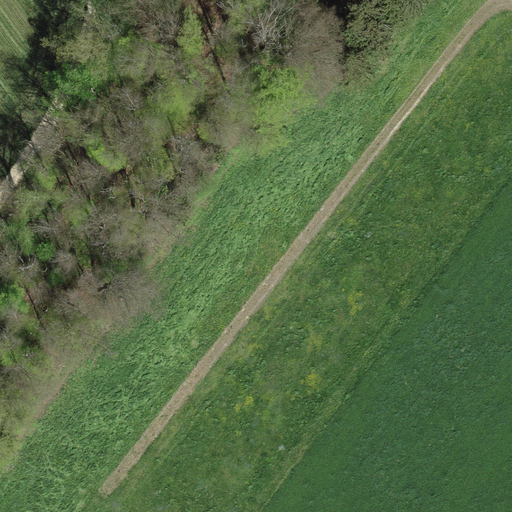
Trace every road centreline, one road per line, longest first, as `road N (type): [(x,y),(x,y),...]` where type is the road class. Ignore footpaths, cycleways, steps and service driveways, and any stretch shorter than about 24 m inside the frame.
road 1 (track): [(106,490),(471,29),(511,6)]
road 2 (track): [(94,0),(67,97),(0,216)]
